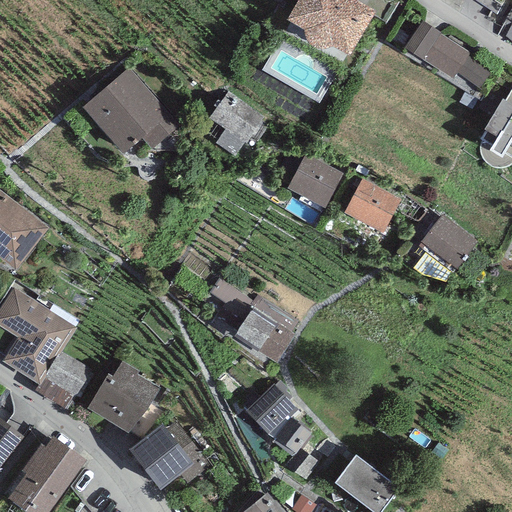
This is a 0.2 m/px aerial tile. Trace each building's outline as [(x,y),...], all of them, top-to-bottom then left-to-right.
[(374,11),(356,0),(297,0),(287,18),(304,29),(305,33),(306,37),(308,41),(312,44),(318,45),(322,47),(327,46),(331,44),(348,53),(374,11)] [(468,53),(422,20),(404,46),(452,80),(457,72),(478,87),(490,71),(467,54),(468,53)] [(129,74),(86,112),(115,149),(177,131),(129,74)] [(246,142),(264,116),(228,91),(209,117),(225,128),(215,143),(234,156),(244,141),(246,142)] [(511,103),(503,98),(484,127),(486,129),(480,136),(483,138),(482,140),(480,149),(481,155),(483,160),(484,163),(489,165),(491,167),(496,168),(502,169),(505,168),(510,165),(511,163),(511,103)] [(287,185),(325,206),(343,173),(305,152),(287,185)] [(344,210),(381,231),(399,198),(362,178),(344,210)] [(0,255),(15,267),(46,226),(0,191),(0,255)] [(421,240),(457,268),(478,241),(442,213),(421,240)] [(212,325),(275,367),(294,338),(255,313),(260,306),(215,278),(202,299),(218,310),(212,325)] [(0,327),(19,341),(5,362),(41,387),(47,378),(62,356),(79,333),(16,290),(0,313),(0,327)] [(93,373),(62,356),(47,378),(80,399),(93,373)] [(118,361),(88,406),(127,430),(161,386),(118,361)] [(271,385),(247,408),(270,431),(293,407),(271,385)] [(311,432),(289,416),(274,436),(296,452),(311,432)] [(0,460),(21,434),(0,417),(0,460)] [(162,422),(130,447),(160,486),(180,473),(187,482),(209,465),(197,447),(175,421),(165,426),(162,422)] [(7,494),(30,511),(45,511),(86,460),(53,435),(7,494)] [(289,467),(307,480),(319,462),(302,449),(289,467)] [(376,511),(378,511),(398,487),(356,453),(335,480),(376,511)] [(283,511),(267,492),(241,511),(283,511)] [(301,495),(292,508),(297,511),(319,511),(322,509),(301,495)]
